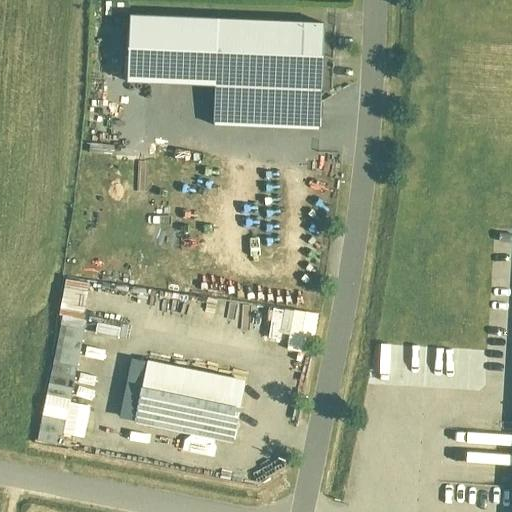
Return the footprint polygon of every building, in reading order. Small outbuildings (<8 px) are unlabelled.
[(327,28),(130,21),(126,84),(217,88),(215,128),(323,134),(327,28)] [(57,313),(35,439),(80,447),(87,406),(67,402),(86,292),(60,288),(56,312),(57,313)] [(317,315),(278,310),(275,332),(288,334),(286,350),(312,353),(317,315)] [(124,360),(124,374),(136,374),(137,361),(124,360)] [(244,384),(150,366),(138,427),(232,446),(244,384)]
